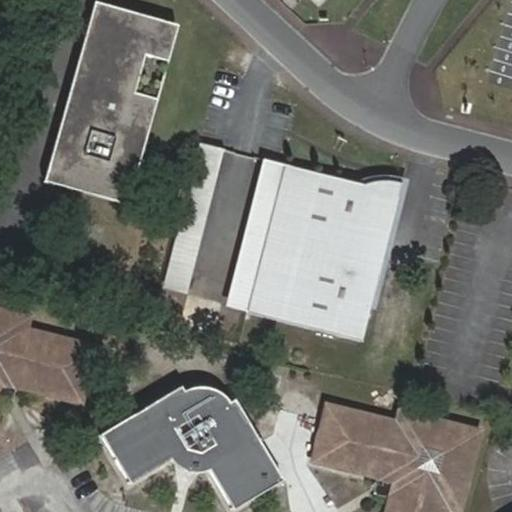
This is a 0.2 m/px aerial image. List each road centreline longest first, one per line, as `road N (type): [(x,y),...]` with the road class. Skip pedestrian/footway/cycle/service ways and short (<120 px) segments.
road 1 (unclassified): [(242,0),(375,108)]
road 2 (unclassified): [(375,108),(511,153)]
road 3 (unclassified): [(375,108),(433,0)]
